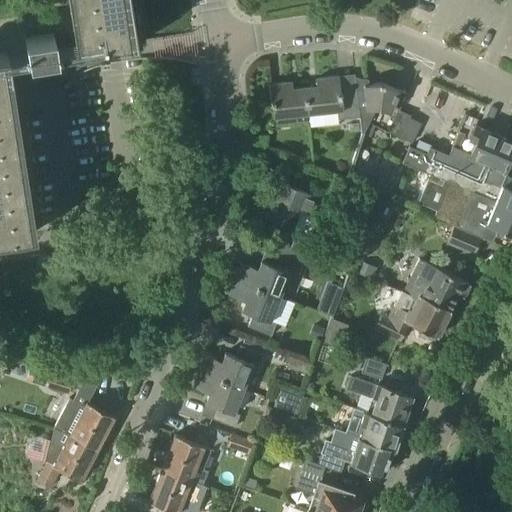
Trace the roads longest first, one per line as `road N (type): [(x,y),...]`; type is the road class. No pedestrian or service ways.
road 1 (residential): [(511,92),(404,44),(328,31),(220,46)]
road 2 (residential): [(104,511),(196,273)]
road 3 (residential): [(408,511),(511,280)]
road 4 (residential): [(196,273),(221,157),(220,46)]
